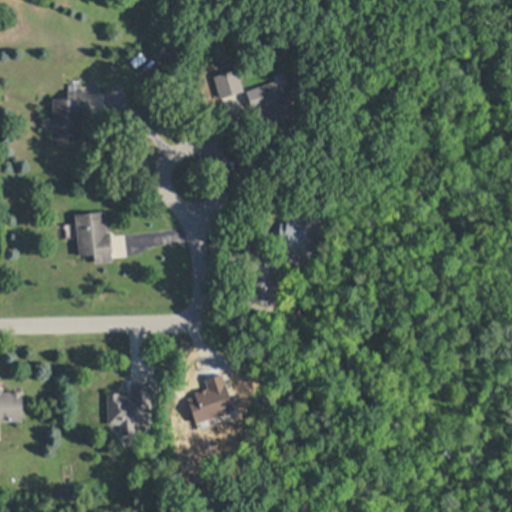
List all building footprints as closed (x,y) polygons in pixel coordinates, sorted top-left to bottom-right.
[(243,90),(219,98),(213,77),(237,69),(243,90)] [(277,80),(279,88),(285,86),(295,118),(269,126),(263,106),(252,109),(246,90),(275,81),(277,80)] [(91,99),(91,119),(83,118),(83,142),(53,141),(53,99),(68,99),(68,90),(89,90),(89,99),(91,99)] [(104,210),(106,229),(110,229),(112,249),(111,249),(112,258),(95,260),(94,254),(79,256),(74,213),(104,210)] [(308,216),(304,247),(278,243),(281,222),(288,222),(289,214),(308,216)] [(280,268),(274,307),(248,304),(249,294),(246,293),(249,277),(244,277),(247,256),(267,259),(266,266),(280,268)] [(135,422),(135,433),(121,433),(120,423),(108,423),(107,392),(131,391),(131,383),(161,383),(161,403),(158,403),(151,418),(151,422),(135,422)] [(0,387),(2,387),(2,391),(22,391),(22,422),(0,422),(0,387)]
